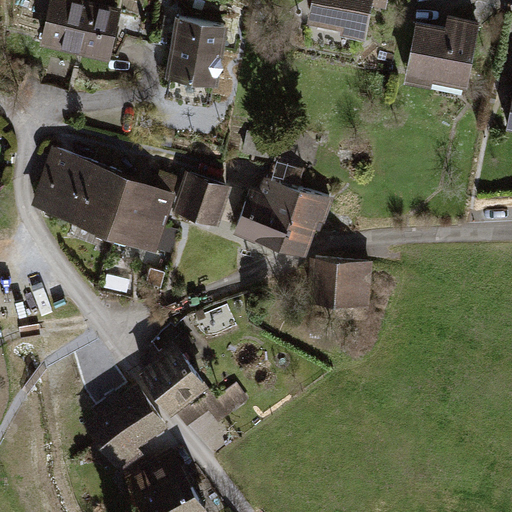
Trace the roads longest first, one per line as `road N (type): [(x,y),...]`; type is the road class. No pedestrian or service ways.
road 1 (residential): [(511,231),(330,248),(113,336),(243,511)]
road 2 (track): [(0,98),(32,113),(19,162),(32,220),(108,328)]
road 3 (track): [(32,113),(151,84),(154,75),(137,48)]
